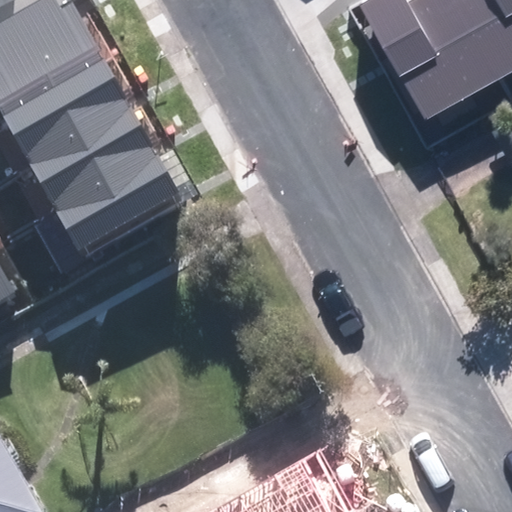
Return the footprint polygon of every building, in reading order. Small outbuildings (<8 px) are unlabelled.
[(0,108),(5,117),(107,62),(74,2),(61,9),(56,0),(37,0),(0,20),(0,108)] [(404,0),(371,0),(360,7),(425,122),(499,80),(453,0),(413,0),(406,4),(404,0)] [(511,0),(453,0),(499,80),(511,72),(511,0)] [(135,115),(107,62),(5,117),(34,169),(135,115)] [(135,115),(34,169),(57,211),(158,158),(135,115)] [(511,118),(482,138),(505,174),(511,169),(511,118)] [(158,158),(57,211),(80,254),(180,198),(158,158)] [(0,304),(17,296),(0,264),(0,304)] [(58,511),(0,404),(0,511),(58,511)]
